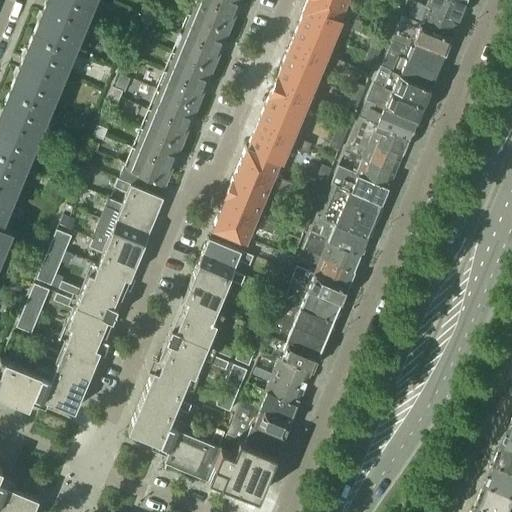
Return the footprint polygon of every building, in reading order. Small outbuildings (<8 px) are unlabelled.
[(44,0),(30,35),(69,51),(90,0),(44,0)] [(190,0),(187,10),(225,26),(236,0),(190,0)] [(343,0),(305,0),(304,2),(360,26),(362,20),(339,11),(343,0)] [(426,0),(425,4),(458,18),(465,2),(461,0),(426,0)] [(394,16),(398,5),(389,1),(385,12),(394,16)] [(422,11),(418,22),(450,37),(458,18),(425,4),(419,1),(416,9),(422,11)] [(303,11),(298,24),(328,37),(335,21),(357,31),(360,26),(304,2),(301,10),(303,11)] [(154,13),(144,9),(140,20),(150,24),(154,13)] [(171,49),(209,65),(225,26),(187,10),(171,49)] [(389,26),(394,16),(385,12),(380,23),(389,26)] [(394,31),(444,52),(450,37),(418,22),(401,15),(394,31)] [(328,37),(298,24),(290,43),(342,65),(344,61),(322,52),(328,37)] [(387,48),(436,70),(444,52),(394,31),(387,48)] [(7,90),(46,106),(69,51),(30,35),(7,90)] [(377,56),(382,45),(373,41),(368,52),(377,56)] [(290,43),(281,64),(312,77),(318,61),(340,70),(342,65),(290,43)] [(138,52),(128,48),(124,59),(133,63),(138,52)] [(380,65),(429,87),(436,70),(387,48),(380,65)] [(171,49),(155,87),(194,103),(209,65),(171,49)] [(373,67),(377,56),(368,52),(364,64),(373,67)] [(312,77),(281,64),(273,84),(326,106),(328,101),(306,92),(312,77)] [(373,81),(423,103),(429,87),(380,65),(373,81)] [(361,96),(366,85),(356,81),(352,93),(361,96)] [(382,105),(416,119),(423,103),(373,81),(370,88),(380,92),(376,102),(382,104),(382,105)] [(326,106),(273,84),(265,105),(295,118),(301,103),(323,112),(326,106)] [(123,90),(113,85),(108,96),(118,100),(123,90)] [(139,125),(178,141),(194,103),(155,87),(139,125)] [(0,152),(23,162),(46,106),(7,90),(0,108),(0,152)] [(356,108),(361,96),(352,93),(347,104),(356,108)] [(360,116),(408,137),(416,119),(382,105),(367,99),(360,116)] [(113,103),(110,110),(116,113),(119,105),(113,103)] [(295,118),(265,105),(256,125),(309,147),(312,141),(289,132),(295,118)] [(353,132),(401,153),(408,137),(360,116),(353,132)] [(344,138),(348,127),(339,123),(334,134),(344,138)] [(107,128),(97,124),(92,134),(102,138),(107,128)] [(124,163),(162,179),(178,141),(139,125),(124,163)] [(309,147),(256,125),(249,144),(246,143),(246,144),(278,158),(284,143),(307,153),(309,147)] [(346,148),(395,169),(401,153),(353,132),(346,148)] [(339,149),(344,138),(334,134),(330,145),(339,149)] [(278,158),(246,144),(237,164),(290,187),(292,182),(272,173),(278,158)] [(354,171),(388,186),(395,169),(346,148),(343,156),(358,162),(354,171)] [(0,217),(23,162),(0,152),(0,217)] [(124,163),(118,176),(156,192),(162,179),(124,163)] [(327,178),(331,167),(322,163),(317,174),(327,178)] [(290,187),(237,164),(229,185),(261,199),(268,184),(288,192),(290,187)] [(380,203),(387,186),(388,186),(354,171),(339,165),(332,182),(380,203)] [(322,189),(327,178),(317,174),(312,185),(322,189)] [(104,316),(110,318),(115,305),(110,302),(122,274),(127,277),(161,195),(156,192),(118,176),(116,175),(112,185),(126,191),(121,202),(107,196),(104,204),(118,210),(107,234),(93,228),(86,245),(101,251),(92,272),(87,270),(80,287),(59,279),(56,286),(77,295),(75,299),(55,291),(51,299),(71,307),(65,324),(69,325),(59,351),(46,346),(42,355),(55,360),(48,376),(53,379),(46,398),(72,409),(98,348),(93,345),(97,335),(104,316)] [(325,199),(374,219),(380,203),(332,182),(325,199)] [(261,199),(229,185),(220,206),(274,228),(276,222),(255,214),(261,199)] [(318,215),(367,236),(374,219),(325,199),(318,215)] [(310,217),(315,206),(306,202),(301,213),(310,217)] [(220,206),(212,225),(244,239),(251,224),(272,233),(274,228),(220,206)] [(306,228),(310,217),(301,213),(296,225),(306,228)] [(71,227),(74,220),(62,215),(59,222),(71,227)] [(319,234),(360,252),(367,236),(318,215),(316,222),(323,225),(319,234)] [(0,250),(8,230),(0,225),(0,250)] [(65,249),(72,233),(57,227),(36,277),(50,283),(60,259),(68,263),(72,252),(65,249)] [(303,248),(352,270),(360,252),(319,234),(310,231),(303,248)] [(229,360),(204,349),(205,345),(230,356),(234,348),(209,338),(216,321),(211,319),(228,277),(241,282),(245,274),(231,269),(236,258),(249,263),(253,254),(208,235),(183,297),(188,300),(176,328),(171,326),(166,340),(164,339),(156,357),(151,355),(147,367),(153,370),(128,430),(153,441),(150,447),(165,454),(168,447),(176,427),(167,423),(174,407),(188,412),(191,404),(177,398),(188,372),(194,374),(201,358),(225,368),(229,360)] [(317,263),(313,272),(346,286),(352,270),(303,248),(299,256),(317,263)] [(289,282),(306,289),(339,302),(346,286),(313,272),(296,265),(289,282)] [(30,331),(48,288),(33,281),(15,325),(30,331)] [(339,302),(306,289),(300,305),(332,318),(339,302)] [(293,321),(325,335),(332,318),(300,305),(293,321)] [(253,312),(234,358),(248,363),(267,318),(253,312)] [(325,335),(293,321),(286,339),(318,352),(325,335)] [(262,348),(310,369),(318,352),(286,339),(268,331),(262,348)] [(270,371),(304,385),(310,369),(262,348),(259,355),(273,361),(270,371)] [(46,398),(53,379),(48,376),(0,356),(0,394),(26,405),(28,399),(43,405),(46,398)] [(246,368),(233,362),(216,404),(228,409),(246,368)] [(297,402),(298,399),(304,385),(270,371),(263,369),(261,375),(267,378),(263,388),(297,402)] [(258,406),(289,420),(297,402),(263,388),(257,386),(255,392),(262,395),(258,406)] [(234,416),(283,436),(289,420),(258,406),(241,399),(234,416)] [(242,438),(276,452),(283,436),(234,416),(227,432),(238,436),(242,438)] [(511,418),(503,438),(511,442),(511,418)] [(207,477),(218,450),(215,449),(223,430),(214,426),(208,441),(176,427),(168,447),(165,454),(163,459),(166,460),(167,460),(207,477)] [(218,450),(207,477),(207,478),(252,495),(254,496),(258,494),(266,474),(276,452),(242,438),(238,436),(232,450),(220,445),(218,450)] [(495,458),(511,465),(511,442),(503,438),(500,446),(495,458)] [(511,465),(495,458),(486,479),(511,490),(511,465)] [(482,487),(477,500),(505,511),(511,511),(511,490),(486,479),(483,487),(482,487)] [(29,511),(37,494),(11,484),(5,481),(0,492),(0,511),(29,511)] [(477,500),(472,511),(505,511),(477,500)]
